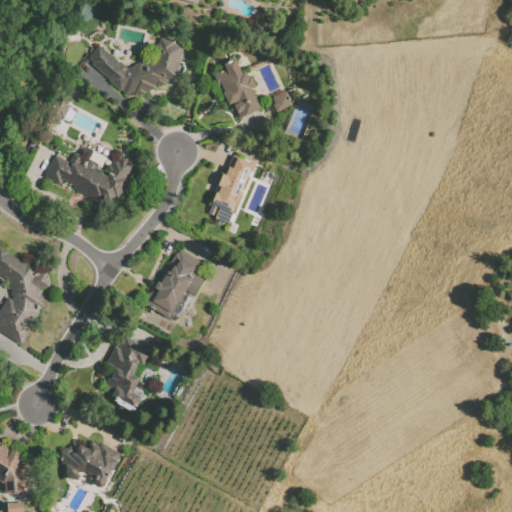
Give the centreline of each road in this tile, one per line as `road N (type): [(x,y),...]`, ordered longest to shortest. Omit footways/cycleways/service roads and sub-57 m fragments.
road 1 (residential): [(36,403),(111,267),(170,190),(177,148)]
road 2 (residential): [(0,195),(111,267)]
